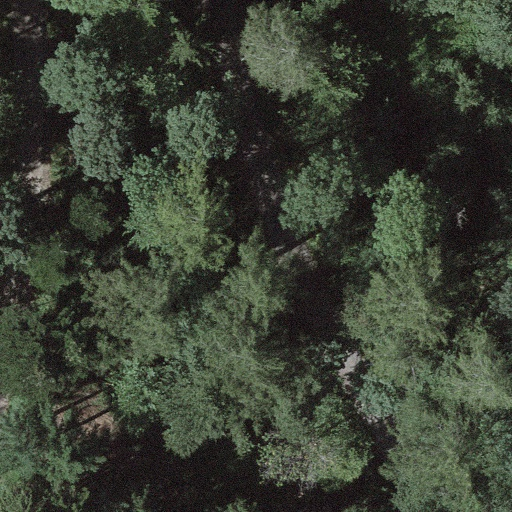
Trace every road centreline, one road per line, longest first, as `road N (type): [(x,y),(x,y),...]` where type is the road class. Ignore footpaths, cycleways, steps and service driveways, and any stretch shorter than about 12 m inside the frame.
road 1 (track): [(214,0),(247,105),(422,511)]
road 2 (track): [(0,305),(19,196),(32,0)]
